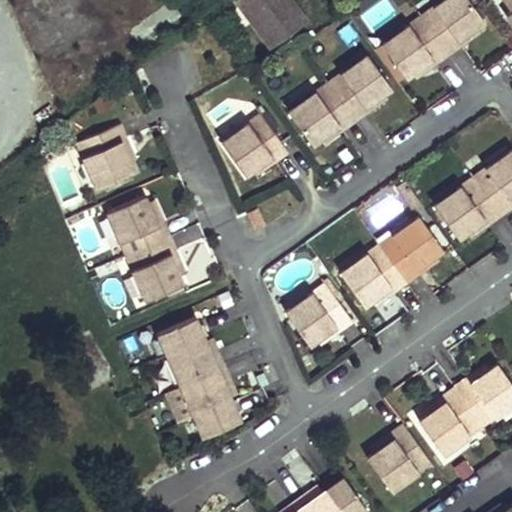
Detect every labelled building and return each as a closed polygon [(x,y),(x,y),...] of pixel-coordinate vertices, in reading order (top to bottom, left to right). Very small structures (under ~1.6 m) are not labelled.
[(293,0),(237,0),(258,29),(295,2),(293,0)] [(415,7),(410,0),(409,0),(398,8),(403,16),(415,7)] [(473,5),(469,0),(425,0),(415,7),(437,37),(450,28),(446,23),(465,10),(473,5)] [(511,0),(498,0),(495,2),(511,27),(511,0)] [(437,37),(415,7),(403,16),(398,8),(370,27),(393,60),(402,54),(420,42),(423,46),(437,37)] [(468,15),(465,10),(446,23),(450,28),(468,15)] [(377,71),(354,39),(327,58),(332,65),(319,73),(341,104),(354,94),(351,89),(369,77),(377,71)] [(423,46),(420,42),(402,54),(405,59),(423,46)] [(332,65),(327,58),(314,66),(319,73),(332,65)] [(319,73),(314,66),(302,75),(307,82),(319,73)] [(341,104),(319,73),(307,82),(302,75),(274,94),(298,126),(306,121),(324,108),(328,113),(341,104)] [(373,82),(369,77),(351,89),(354,94),(373,82)] [(254,101),(249,94),(237,103),(242,110),(254,101)] [(276,131),(254,101),(242,110),(237,103),(210,123),(233,155),(241,150),(259,136),(263,141),(276,131)] [(114,119),(107,103),(73,118),(80,132),(71,136),(85,167),(122,151),(118,142),(109,121),(114,119)] [(328,113),(324,108),(306,121),(309,125),(328,113)] [(80,132),(73,118),(65,122),(71,136),(80,132)] [(123,140),(114,119),(109,121),(118,142),(123,140)] [(263,141),(259,136),(241,150),(244,155),(263,141)] [(511,180),(511,153),(502,139),(474,158),(479,165),(467,174),(488,204),(501,195),(498,190),(511,180)] [(479,165),(474,158),(462,166),(467,174),(479,165)] [(467,174),(462,166),(450,175),(455,183),(467,174)] [(488,204),(467,174),(455,183),(450,175),(422,194),(445,227),(453,221),(472,209),(475,213),(488,204)] [(117,219),(123,233),(157,218),(151,204),(145,206),(136,185),(132,176),(96,192),(109,223),(117,219)] [(511,187),(511,180),(498,190),(501,195),(511,187)] [(151,204),(142,183),(136,185),(145,206),(151,204)] [(423,242),(432,236),(408,204),(381,223),(386,230),(374,239),(395,269),(408,260),(405,255),(423,242)] [(265,224),(258,207),(248,211),(255,228),(265,224)] [(475,213),(472,209),(453,221),(457,226),(475,213)] [(129,247),(121,250),(134,281),(171,265),(167,256),(158,235),(164,233),(157,218),(123,233),(129,247)] [(123,233),(117,219),(109,223),(115,237),(123,233)] [(374,239),(386,230),(381,223),(369,232),(374,239)] [(361,248),(374,239),(369,232),(356,240),(361,248)] [(129,247),(123,233),(115,237),(121,250),(129,247)] [(172,254),(164,233),(158,235),(167,256),(172,254)] [(395,269),(374,239),(361,248),(356,240),(330,259),(353,291),(360,286),(378,274),(382,279),(395,269)] [(427,247),(423,242),(405,255),(408,260),(427,247)] [(320,277),(315,269),(302,278),(308,285),(320,277)] [(382,279),(378,274),(360,286),(363,291),(382,279)] [(341,307),(320,277),(308,285),(302,278),(275,298),(298,330),(306,324),(325,311),(328,316),(341,307)] [(183,301),(178,304),(186,323),(191,321),(183,301)] [(178,304),(145,318),(154,340),(192,323),(191,321),(186,323),(178,304)] [(328,316),(325,311),(306,324),(310,329),(328,316)] [(154,340),(168,373),(206,357),(199,341),(192,323),(154,340)] [(206,339),(199,341),(206,357),(212,354),(206,339)] [(511,342),(510,344),(502,350),(511,363),(511,342)] [(212,354),(206,357),(212,372),(218,369),(212,354)] [(206,357),(168,373),(180,404),(218,387),(212,372),(206,357)] [(502,398),(479,366),(471,372),(453,384),(449,379),(437,389),(458,419),(470,410),(475,418),(502,398)] [(468,367),(449,379),(453,384),(471,372),(468,367)] [(222,410),(214,390),(219,388),(218,387),(180,404),(189,424),(222,410)] [(227,408),(219,388),(214,390),(222,410),(227,408)] [(458,419),(437,389),(423,398),(427,403),(408,416),(400,422),(423,454),(451,435),(445,428),(458,419)] [(427,403),(423,398),(405,411),(408,416),(427,403)] [(475,418),(470,410),(458,419),(463,426),(475,418)] [(463,426),(458,419),(445,428),(451,435),(463,426)] [(405,456),(384,425),(371,435),(374,440),(356,453),(348,458),(370,491),(398,472),(393,464),(405,456)] [(374,440),(371,435),(352,448),(356,453),(374,440)] [(410,463),(405,456),(393,464),(398,472),(410,463)] [(327,480),(324,476),(307,488),(309,492),(327,480)] [(344,511),(348,510),(327,480),(309,492),(323,511),(344,511)] [(302,492),(298,486),(288,493),(291,499),(302,492)] [(323,511),(309,492),(307,488),(302,492),(291,499),(288,493),(275,501),(282,511),(323,511)] [(282,511),(275,501),(260,511),(282,511)]
